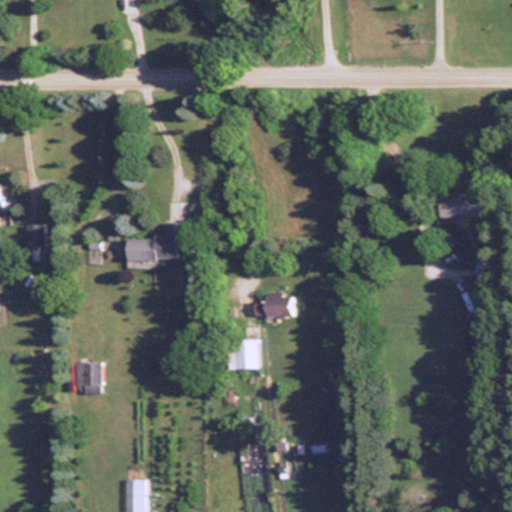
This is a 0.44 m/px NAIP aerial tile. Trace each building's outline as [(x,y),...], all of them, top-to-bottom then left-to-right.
[(484,216),(484,193),(439,192),(438,215),(484,216)] [(125,258),(183,258),(183,221),(165,221),(165,236),(125,236),(125,258)] [(26,225),(28,247),(45,245),(43,223),(26,225)] [(263,299),(252,299),(252,314),(288,314),(288,291),(263,291),(263,299)] [(485,314),(464,314),(464,352),(485,352),(485,314)] [(257,368),(257,338),(226,338),(226,368),(257,368)] [(99,362),(74,362),(74,385),(99,385),(99,362)]
